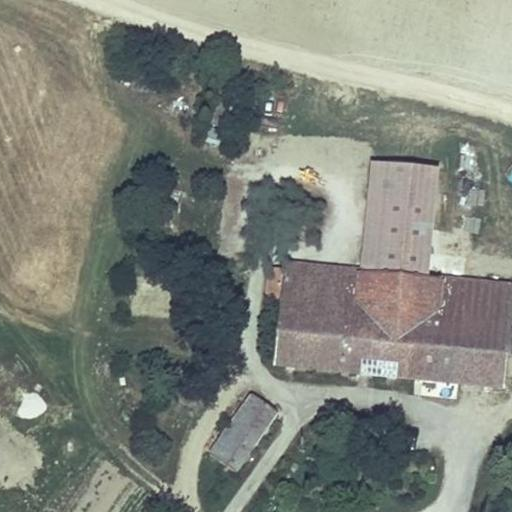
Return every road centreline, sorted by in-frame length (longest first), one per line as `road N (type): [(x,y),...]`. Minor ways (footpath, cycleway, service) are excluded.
road 1 (track): [(0,305),(82,334),(224,356),(309,396)]
road 2 (track): [(0,316),(27,359),(181,511)]
